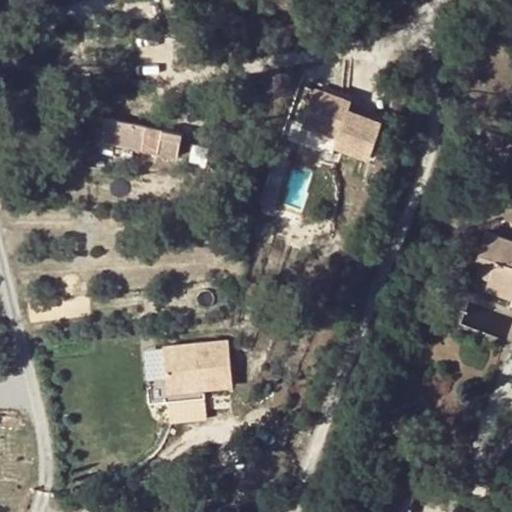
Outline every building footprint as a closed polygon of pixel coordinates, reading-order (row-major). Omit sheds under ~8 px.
[(354,100),(318,89),(306,125),(342,136),(339,145),(375,156),(386,119),(352,109),(354,100)] [(141,153),(146,131),(146,130),(106,122),(101,147),(141,155),(141,153)] [(491,143),(510,150),(511,142),(511,139),(482,128),(479,138),(491,143)] [(162,133),(146,131),(141,153),(141,155),(157,158),(162,133)] [(183,137),(162,133),(157,158),(177,162),(183,137)] [(491,143),(479,138),(474,151),(487,157),(491,143)] [(478,181),(496,188),(510,150),(491,143),(487,157),(483,167),(478,181)] [(490,278),(511,285),(511,238),(489,230),(475,272),(490,278)] [(511,297),(511,285),(490,278),(487,289),(511,297)] [(230,344),(163,349),(167,393),(233,387),(230,344)] [(375,468),(368,507),(394,511),(395,511),(399,492),(411,493),(414,474),(375,468)]
